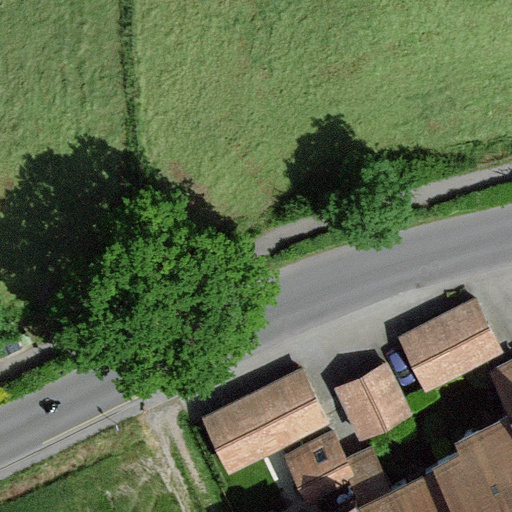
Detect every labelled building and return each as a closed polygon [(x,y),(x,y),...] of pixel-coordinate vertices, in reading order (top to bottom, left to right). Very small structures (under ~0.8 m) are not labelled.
[(502,348),(476,294),(398,332),(424,387),(502,348)] [(511,397),(511,356),(489,367),(504,401),(511,397)] [(410,410),(386,359),(333,383),(357,434),(410,410)] [(225,468),(329,418),(301,364),(199,414),(225,468)] [(511,511),(511,397),(504,401),(440,434),(445,446),(315,511),(301,511),(298,507),(288,511),(511,511)] [(332,426),(282,450),(301,494),(352,468),(332,426)]
